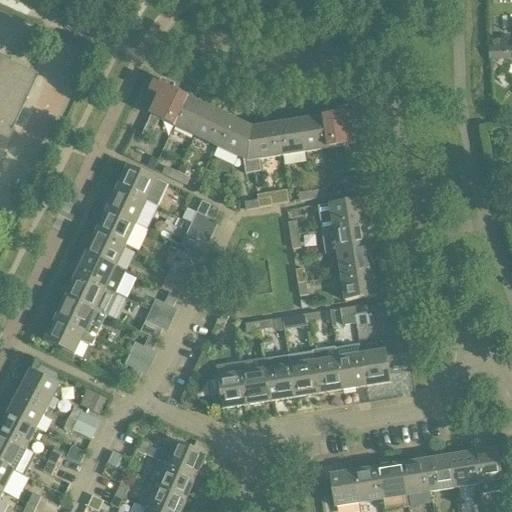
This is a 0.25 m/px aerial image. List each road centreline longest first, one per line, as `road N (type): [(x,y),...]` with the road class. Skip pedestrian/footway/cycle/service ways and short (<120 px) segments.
road 1 (residential): [(480,354),(414,286),(376,47)]
road 2 (residential): [(247,440),(422,411),(480,354)]
road 3 (residential): [(146,402),(233,212)]
road 4 (residential): [(376,47),(273,67),(204,37)]
road 5 (residential): [(72,511),(120,414),(146,402)]
